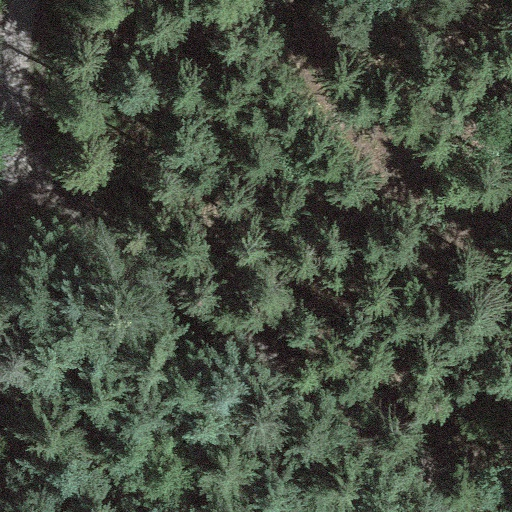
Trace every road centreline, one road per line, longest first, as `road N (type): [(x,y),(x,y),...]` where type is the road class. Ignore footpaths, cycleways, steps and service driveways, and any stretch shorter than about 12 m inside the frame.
road 1 (track): [(511,508),(198,282),(0,158)]
road 2 (track): [(0,159),(29,0)]
